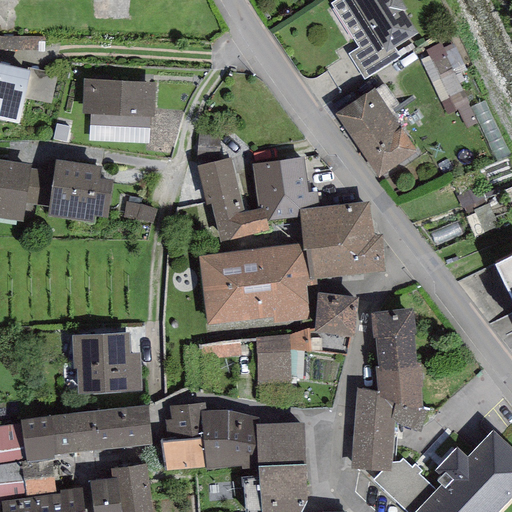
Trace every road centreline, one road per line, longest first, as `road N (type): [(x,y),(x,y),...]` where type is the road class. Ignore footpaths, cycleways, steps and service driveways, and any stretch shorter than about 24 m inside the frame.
road 1 (unclassified): [(416,249),(232,0)]
road 2 (residential): [(416,249),(371,295),(344,406),(338,483),(360,511)]
road 3 (unclassified): [(511,380),(416,249)]
